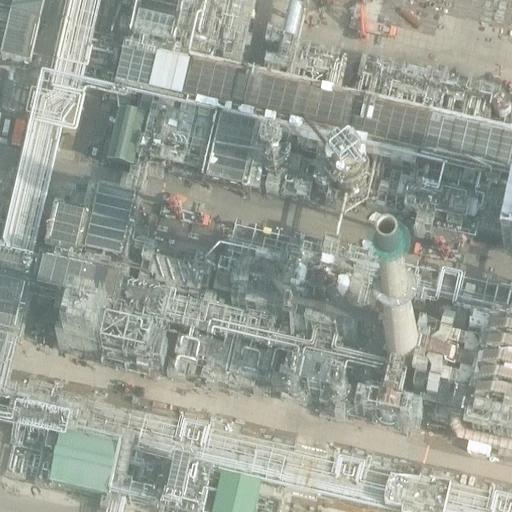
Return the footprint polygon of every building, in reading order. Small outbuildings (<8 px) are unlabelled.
[(31,64),(41,23),(46,24),(51,0),(14,0),(1,57),(31,64)] [(147,0),(138,59),(150,61),(174,72),(166,70),(174,74),(182,76),(192,81),(195,65),(204,46),(201,44),(211,24),(227,26),(226,34),(239,36),(244,4),(236,0),(233,0),(230,8),(213,0),(197,0),(186,24),(189,0),(147,0)] [(288,46),(305,46),(304,11),(288,11),(288,46)] [(28,92),(7,87),(2,111),(23,116),(28,92)] [(135,168),(137,115),(117,115),(115,168),(135,168)] [(386,184),(386,183),(384,176),(382,172),(379,168),(373,163),(365,161),(361,161),(357,163),(350,166),(346,170),(344,174),(342,182),(343,190),(345,195),(347,198),(350,201),(355,203),(358,205),(363,205),(368,205),(372,203),(379,199),(384,192),(386,184)] [(91,255),(127,263),(140,203),(103,196),(91,255)] [(135,281),(45,267),(40,302),(113,313),(111,321),(129,324),(135,281)] [(277,282),(277,281),(276,276),(273,272),(269,269),(264,267),(259,268),(255,270),(253,272),(250,277),(249,281),(250,288),(253,292),(258,294),(263,296),(269,295),(273,292),(276,288),(277,282)] [(0,292),(0,341),(20,346),(31,299),(0,292)] [(149,372),(155,347),(130,341),(132,335),(114,331),(106,360),(149,372)] [(428,353),(427,346),(423,342),(418,338),(412,338),(408,339),(402,343),(399,348),(398,353),(400,360),(403,364),(409,367),(414,368),(419,367),(424,363),(427,359),(428,353)] [(374,377),(361,412),(396,424),(402,406),(397,405),(406,379),(393,374),(390,383),(374,377)] [(118,453),(63,439),(51,489),(107,502),(118,453)] [(222,480),(217,511),(259,511),(263,486),(222,480)]
